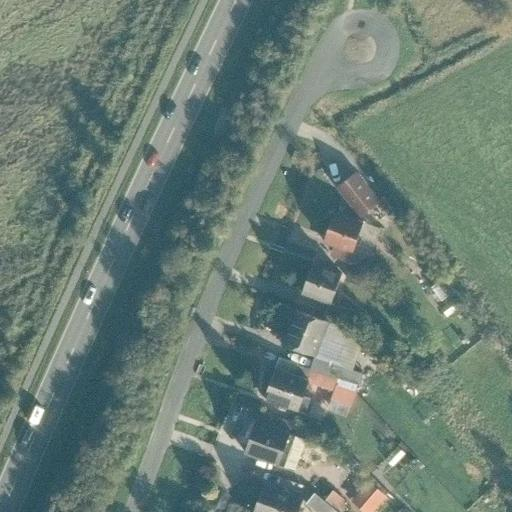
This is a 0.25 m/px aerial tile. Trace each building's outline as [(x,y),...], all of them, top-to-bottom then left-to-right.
[(356,174),(336,190),(362,221),(382,204),(356,174)] [(335,217),(324,246),(352,256),(363,226),(335,217)] [(311,267),(302,298),(333,307),(331,312),(366,323),(370,312),(334,300),(342,277),(311,267)] [(296,311),(280,349),(315,362),(330,325),(296,311)] [(277,371),(264,406),(304,420),(316,386),(277,371)] [(360,394),(337,386),(328,411),(351,419),(360,394)] [(258,425),(247,459),(278,469),(290,435),(258,425)] [(306,442),(295,438),(285,469),(295,473),(306,442)] [(395,465),(387,458),(375,473),(384,480),(395,465)] [(316,479),(308,489),(324,501),(332,491),(316,479)] [(367,484),(352,503),(362,511),(374,511),(386,498),(367,484)] [(298,511),(302,500),(264,488),(256,511),(298,511)] [(344,511),(350,505),(332,491),(324,501),(338,511),(344,511)] [(333,511),(315,496),(306,505),(313,511),(333,511)]
